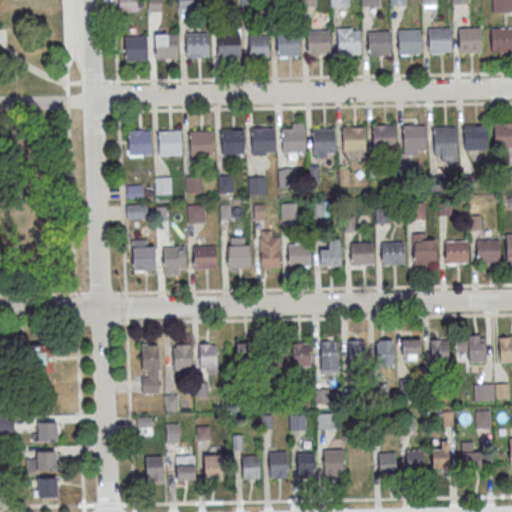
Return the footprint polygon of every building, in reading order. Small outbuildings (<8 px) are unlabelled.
[(119,0),(135,0),(135,10),(119,11),(119,0)] [(147,0),(161,0),(162,11),(148,11),(147,0)] [(178,0),(193,0),(193,7),(179,8),(178,0)] [(210,0),(227,0),(228,10),(210,10),(210,0)] [(242,0),(257,0),(258,9),(242,9),(242,0)] [(511,0),(491,0),(492,12),(511,12),(511,0)] [(428,28),(450,27),(451,51),(429,52),(428,28)] [(459,28),(481,27),(482,51),(460,52),(459,28)] [(491,28),(511,27),(511,51),(492,52),(491,28)] [(307,31),(329,30),(330,54),(307,55),(307,31)] [(337,30),(359,30),(360,54),(338,54),(337,30)] [(368,31),(390,30),(391,54),(369,55),(368,31)] [(398,30),(420,30),(421,54),(399,54),(398,30)] [(276,32),(298,31),(299,55),(277,56),(276,32)] [(186,33),(208,32),(209,56),(187,57),(186,33)] [(218,33),(240,32),(241,56),(219,57),(218,33)] [(155,35),(177,34),(178,58),(156,59),(155,35)] [(249,35),(268,35),(268,57),(250,57),(249,35)] [(125,36),(147,36),(147,60),(125,60),(125,36)] [(494,123),(511,123),(511,146),(495,147),(494,123)] [(464,125),(486,124),(487,148),(464,149),(464,125)] [(372,125),(394,125),(395,148),(373,149),(372,125)] [(403,125),(425,125),(426,149),(404,149),(403,125)] [(433,127),(455,126),(456,160),(441,161),(441,156),(434,156),(433,127)] [(252,128),(275,127),(275,151),(253,152),(252,128)] [(282,128),(305,127),(305,151),(283,152),(282,128)] [(342,127),(364,127),(365,151),(343,151),(342,127)] [(312,128),(334,128),(335,152),(313,152),(312,128)] [(221,129),(243,129),(244,152),(222,153),(221,129)] [(128,130),(150,130),(151,154),(129,154),(128,130)] [(159,131),(181,130),(182,154),(159,155),(159,131)] [(190,131),(212,130),(213,154),(191,155),(190,131)] [(218,174),(218,191),(232,191),(232,174),(218,174)] [(155,193),(171,193),(171,177),(155,177),(155,193)] [(248,193),(264,193),(264,177),(248,177),(248,193)] [(295,203),(281,203),(281,219),(295,219),(295,203)] [(147,204),(125,204),(125,218),(147,218),(147,204)] [(204,222),(204,204),(187,204),(187,222),(204,222)] [(259,237),(262,237),(261,230),(271,230),(272,236),(280,236),(281,267),(260,268),(259,237)] [(329,239),(341,238),(342,265),(321,266),(320,249),(329,248),(329,239)] [(414,240),(436,239),(437,263),(415,264),(414,240)] [(477,239),(499,239),(499,263),(477,263),(477,239)] [(445,240),(467,240),(468,264),(446,264),(445,240)] [(351,242),(373,241),(374,265),(352,266),(351,242)] [(382,242),(404,241),(405,265),(383,266),(382,242)] [(288,244),(310,243),(311,267),(289,268),(288,244)] [(193,245),(215,244),(216,268),(194,269),(193,245)] [(228,244),(250,244),(250,268),(228,268),(228,244)] [(133,246),(155,246),(156,270),(134,270),(133,246)] [(163,246),(185,246),(186,270),(164,270),(163,246)] [(511,362),(511,335),(498,336),(498,362),(511,362)] [(467,362),(485,362),(485,336),(454,336),(454,352),(467,352),(467,362)] [(338,374),(338,339),(320,339),(320,374),(338,374)] [(393,339),(375,339),(375,365),(393,365),(393,339)] [(420,339),(401,339),(401,359),(420,359),(420,339)] [(448,359),(448,339),(430,339),(430,359),(448,359)] [(364,365),(364,340),(347,340),(347,365),(364,365)] [(309,342),(291,342),(291,354),(275,354),(275,369),(309,369),(309,342)] [(158,393),(158,343),(141,343),(141,393),(158,393)] [(216,373),(216,343),(199,343),(199,373),(216,373)] [(236,343),(236,369),(258,369),(258,343),(236,343)] [(53,344),(23,344),(23,372),(53,372),(53,344)] [(190,369),(190,344),(173,344),(173,369),(190,369)] [(493,383),(473,383),(473,400),(493,400),(493,383)] [(508,397),(508,383),(495,383),(495,397),(508,397)] [(490,428),(490,409),(475,409),(475,428),(490,428)] [(0,416),(0,432),(12,433),(12,416),(0,416)] [(38,422),(57,422),(57,441),(38,441),(38,422)] [(449,441),(440,441),(440,449),(432,449),(432,468),(449,468),(449,441)] [(481,468),(481,451),(472,451),(472,441),(461,441),(461,468),(481,468)] [(323,475),(343,475),(343,449),(323,449),(323,475)] [(352,476),(369,476),(369,450),(352,450),(352,476)] [(424,450),(405,450),(405,469),(424,469),(424,450)] [(37,452),(56,451),(57,471),(27,472),(26,459),(37,458),(37,452)] [(268,478),(286,478),(286,451),(268,451),(268,478)] [(378,452),(378,472),(395,472),(395,451),(378,452)] [(314,452),(297,452),(297,477),(314,477),(314,452)] [(162,455),(146,455),(146,481),(162,481),(162,455)] [(194,480),(194,455),(175,455),(175,480),(194,480)] [(203,455),(203,478),(223,478),(223,455),(203,455)] [(242,455),(242,479),(259,479),(259,455),(242,455)] [(38,478),(58,477),(58,497),(39,497),(38,478)]
